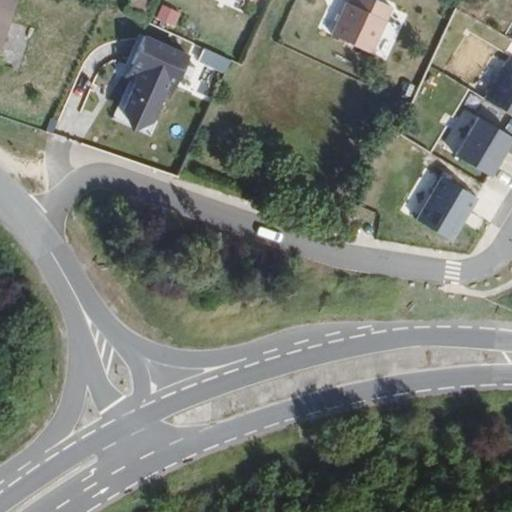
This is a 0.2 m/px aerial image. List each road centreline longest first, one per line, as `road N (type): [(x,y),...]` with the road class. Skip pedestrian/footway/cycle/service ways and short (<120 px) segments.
road 1 (residential): [(70,193),(99,176),(136,182),(316,248),(445,268),(504,251),(511,238)]
road 2 (tertiary): [(464,361),(412,328),(341,330),(228,360),(178,363),(126,345)]
road 3 (primary): [(155,436),(330,378),(464,361)]
road 4 (primary): [(24,511),(155,436)]
road 5 (tertiary): [(80,360),(64,417),(0,482)]
